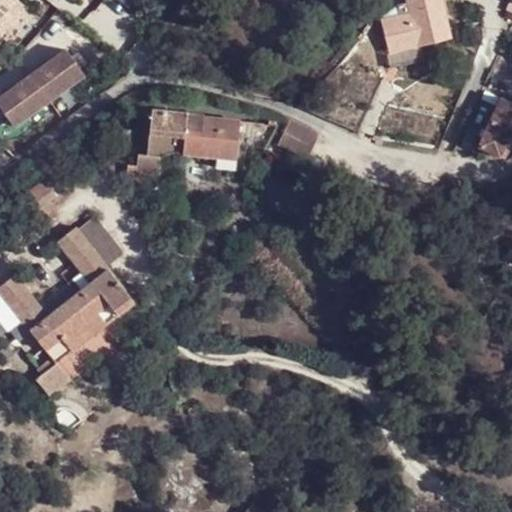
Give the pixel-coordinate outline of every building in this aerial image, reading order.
[(0,0),(0,31),(3,34),(27,5),(21,0),(0,0)] [(341,17),(347,2),(341,0),(335,0),(330,13),(341,17)] [(439,0),(403,0),(405,5),(407,14),(408,18),(411,32),(445,23),(439,0)] [(396,16),(407,14),(405,5),(394,8),(396,16)] [(388,37),(411,32),(408,18),(380,25),(384,39),(388,37)] [(448,37),(445,23),(411,32),(414,45),(448,37)] [(392,52),(414,45),(411,32),(388,37),(392,52)] [(0,95),(0,108),(14,130),(85,81),(64,51),(0,95)] [(511,95),(500,90),(477,137),(504,149),(511,130),(511,95)] [(182,154),(218,160),(234,161),(239,123),(203,119),(201,134),(185,133),(182,154)] [(266,149),(277,128),(239,123),(234,161),(218,160),(216,170),(245,174),(246,160),(254,161),(256,147),(266,149)] [(311,162),(321,139),(291,124),(280,147),(311,162)] [(25,216),(56,195),(44,179),(13,200),(25,216)] [(79,232),(106,266),(123,252),(97,218),(79,232)] [(88,283),(107,268),(106,266),(79,232),(75,227),(57,242),(88,283)] [(133,301),(107,268),(88,283),(74,294),(58,306),(45,317),(27,331),(53,364),(133,301)] [(0,297),(27,331),(45,317),(13,277),(0,287),(0,297)] [(58,306),(74,294),(69,286),(53,299),(58,306)] [(66,381),(53,364),(33,379),(45,397),(66,381)] [(270,511),(252,500),(243,511),(270,511)]
